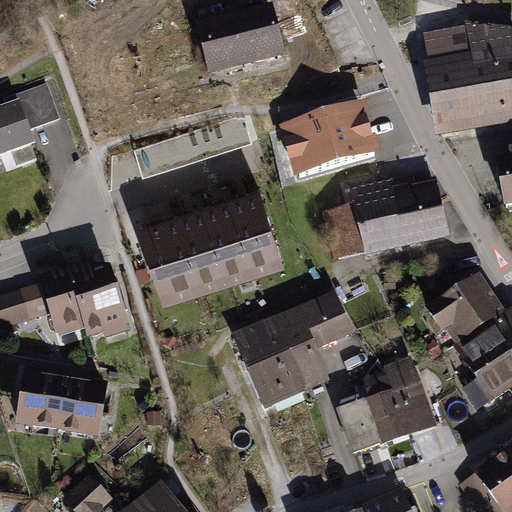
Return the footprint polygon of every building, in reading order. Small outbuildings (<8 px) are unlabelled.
[(274,3),(196,22),(209,74),(287,55),(274,3)] [(511,32),(469,28),(425,36),(443,134),(511,121),(511,32)] [(0,112),(0,162),(34,151),(28,135),(60,123),(47,86),(4,102),(7,110),(0,112)] [(365,101),(278,127),(294,181),(382,156),(365,101)] [(231,118),(134,149),(143,176),(253,142),(245,118),(231,118)] [(508,161),(492,164),(501,210),(511,207),(511,151),(507,153),(508,161)] [(450,239),(435,174),(376,186),(373,174),(340,183),(345,207),(323,212),(335,262),(450,239)] [(261,181),(230,190),(255,268),(285,259),(261,181)] [(230,190),(200,200),(225,278),(255,268),(230,190)] [(200,200),(169,209),(194,288),(225,278),(200,200)] [(169,209),(139,219),(164,297),(194,288),(169,209)] [(104,334),(78,266),(37,278),(40,286),(51,318),(58,338),(83,329),(87,340),(104,334)] [(78,266),(104,334),(106,340),(128,333),(109,267),(78,266)] [(503,313),(479,276),(432,307),(492,399),(511,386),(511,311),(510,309),(503,313)] [(40,286),(0,299),(0,333),(51,318),(40,286)] [(338,291),(230,334),(261,412),(334,384),(321,352),(357,338),(338,291)] [(439,428),(416,361),(389,370),(392,380),(367,389),(370,396),(340,406),(357,455),(439,428)] [(23,372),(15,428),(57,434),(66,378),(23,372)] [(107,384),(66,378),(57,434),(99,440),(107,384)] [(511,511),(511,446),(476,473),(504,511),(511,511)] [(102,511),(113,502),(90,477),(64,502),(73,511),(102,511)] [(179,511),(161,488),(129,511),(179,511)] [(354,505),(335,511),(412,511),(405,491),(357,511),(354,505)]
